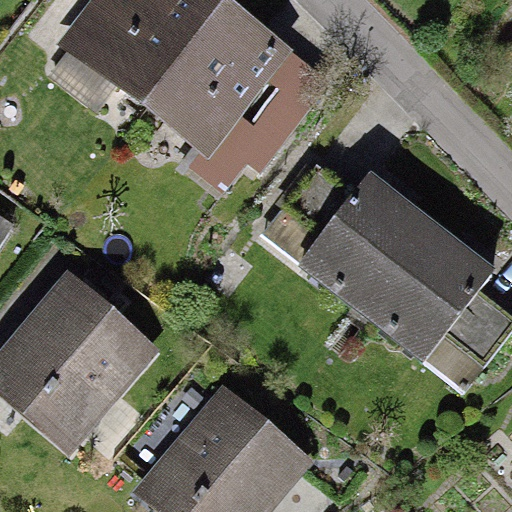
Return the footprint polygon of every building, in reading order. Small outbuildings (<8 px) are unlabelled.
[(266,45),(208,0),(81,0),(87,4),(52,49),(187,153),(173,170),(227,212),(323,89),(266,45)] [(477,256),(384,188),(373,180),(305,273),(434,367),(502,274),(477,256)] [(0,243),(8,231),(0,225),(0,243)] [(57,283),(0,348),(0,404),(63,458),(147,361),(57,283)] [(268,511),(311,459),(218,384),(127,495),(148,511),(268,511)]
